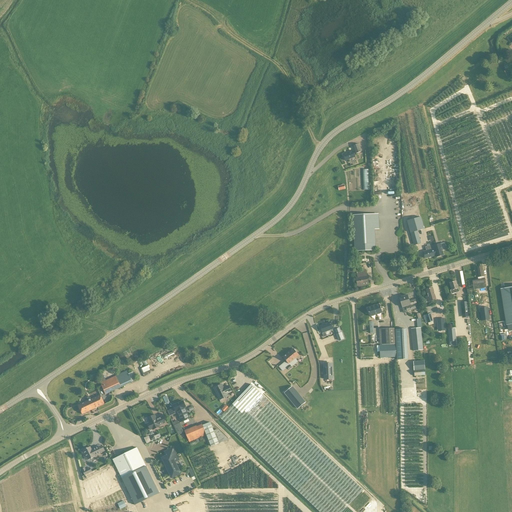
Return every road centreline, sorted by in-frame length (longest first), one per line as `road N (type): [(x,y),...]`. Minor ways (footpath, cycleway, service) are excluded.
road 1 (tertiary): [(36,387),(283,213),(327,138),(415,82),(511,2)]
road 2 (unclassified): [(64,435),(160,389),(239,363),(334,302),(511,248)]
